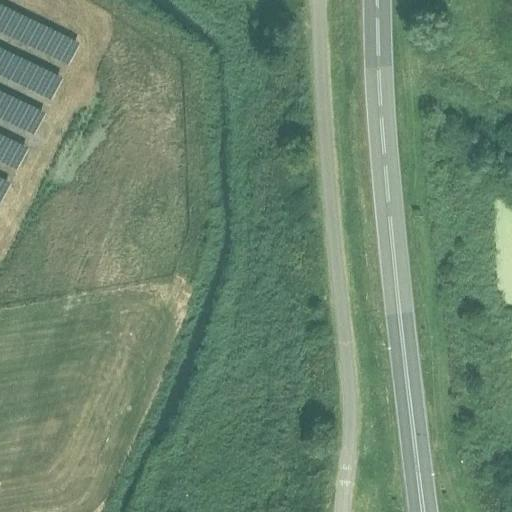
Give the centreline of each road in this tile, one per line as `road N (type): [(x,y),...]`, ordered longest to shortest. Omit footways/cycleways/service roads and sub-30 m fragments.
road 1 (trunk): [(422,511),(381,128),(378,0)]
road 2 (unclassified): [(341,511),(348,408),(319,0)]
